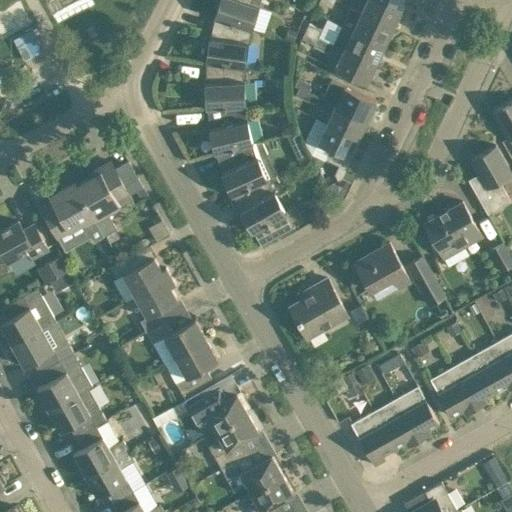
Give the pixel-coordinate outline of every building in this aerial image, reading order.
[(215,15),(252,28),(261,0),(220,0),(216,14),(214,14),(214,15),(215,15)] [(385,0),(366,0),(362,10),(394,26),(402,8),(385,0)] [(351,6),(342,24),(385,44),(394,26),(362,10),(362,11),(351,6)] [(206,60),(207,60),(247,66),(250,41),(252,28),(215,15),(211,35),(209,35),(209,36),(211,37),(208,59),(206,59),(206,60)] [(305,29),(319,35),(322,28),(309,22),(305,29)] [(385,44),(342,24),(333,42),(376,62),(385,44)] [(293,40),(297,31),(290,28),(286,37),(293,40)] [(315,43),(319,35),(305,29),(301,37),(315,43)] [(376,62),(333,42),(333,43),(344,48),(335,67),(367,82),(376,62)] [(206,106),(208,106),(247,104),(246,79),(247,66),(207,60),(206,81),(205,81),(205,82),(206,82),(208,105),(206,105),(206,106)] [(299,86),(307,90),(311,82),(298,77),(295,85),(299,86)] [(377,99),(332,78),(322,96),(368,118),(377,99)] [(311,92),(307,90),(299,86),(296,93),(308,99),(311,92)] [(279,93),(279,102),(288,102),(288,93),(279,93)] [(368,118),(322,96),(322,97),(336,104),(327,122),(359,137),(368,118)] [(511,99),(494,110),(510,139),(511,137),(511,99)] [(248,117),(247,104),(208,106),(211,126),(209,127),(210,128),(211,128),(216,150),(215,150),(215,151),(216,151),(255,142),(248,117)] [(318,140),(331,147),(350,155),(355,146),(359,137),(327,122),(318,140)] [(232,194),(234,193),(267,178),(257,156),(268,151),(262,140),(255,142),(216,151),(223,170),(222,171),(222,172),(224,171),(233,192),(232,193),(232,194)] [(471,158),(481,176),(471,182),(488,212),(511,199),(500,180),(511,172),(511,171),(496,143),(471,158)] [(305,147),(295,152),(300,161),(309,157),(305,147)] [(78,183),(104,234),(117,227),(107,210),(132,196),(112,160),(111,160),(113,164),(78,183)] [(347,168),(339,165),(335,173),(338,179),(341,177),(343,176),(347,168)] [(356,172),(347,168),(343,176),(341,177),(338,183),(348,188),(351,181),(352,181),(356,172)] [(275,191),(269,177),(267,178),(234,193),(241,208),(240,208),(241,209),(242,209),(253,229),(252,229),(253,230),(288,211),(287,210),(286,210),(275,191)] [(41,204),(50,222),(57,233),(81,220),(86,230),(88,229),(94,240),(104,234),(78,183),(76,180),(51,194),(53,198),(41,204)] [(483,235),(473,217),(463,200),(425,221),(434,238),(444,256),(483,235)] [(0,275),(13,268),(9,261),(29,250),(33,256),(49,248),(44,239),(34,222),(24,227),(19,219),(0,229),(0,275)] [(500,270),(507,267),(511,277),(511,254),(504,239),(488,248),(500,270)] [(355,260),(365,278),(371,288),(394,276),(399,286),(412,280),(400,258),(390,241),(355,260)] [(61,251),(37,265),(46,281),(70,268),(61,251)] [(124,273),(136,294),(172,274),(167,265),(162,268),(155,255),(138,265),(132,254),(110,266),(116,277),(124,273)] [(430,303),(445,294),(423,254),(408,263),(430,303)] [(172,274),(136,294),(147,316),(140,319),(147,331),(168,319),(162,308),(179,298),(171,285),(176,282),(172,274)] [(290,304),(308,335),(348,312),(327,276),(309,286),(312,291),(290,304)] [(56,319),(50,308),(38,286),(3,306),(10,318),(1,322),(13,343),(42,327),(56,319)] [(493,292),(498,300),(509,294),(504,286),(493,292)] [(480,310),(476,301),(469,305),(474,313),(480,310)] [(152,341),(164,335),(176,356),(208,339),(196,317),(174,329),(168,319),(147,331),(152,341)] [(447,326),(452,334),(462,329),(457,320),(447,326)] [(75,351),(68,340),(54,348),(42,327),(13,343),(25,364),(34,360),(40,371),(75,351)] [(511,331),(497,339),(511,365),(511,331)] [(176,356),(166,362),(177,381),(183,392),(212,376),(206,365),(219,358),(208,339),(176,356)] [(424,339),(412,345),(418,355),(430,349),(429,349),(424,339)] [(511,365),(497,339),(475,352),(496,389),(508,382),(510,387),(511,386),(511,365)] [(37,386),(49,408),(93,383),(75,351),(40,371),(46,382),(37,386)] [(405,360),(400,351),(392,356),(397,365),(405,360)] [(484,396),(496,389),(475,352),(453,364),(476,406),(487,400),(484,396)] [(375,376),(368,362),(356,369),(363,382),(375,376)] [(431,377),(442,397),(452,414),(464,407),(466,412),(476,406),(453,364),(431,377)] [(351,372),(343,376),(348,386),(345,388),(350,396),(361,390),(351,372)] [(333,379),(340,391),(348,386),(341,374),(333,379)] [(93,384),(93,383),(49,408),(61,429),(70,424),(76,435),(106,418),(88,387),(93,384)] [(418,384),(396,396),(420,438),(430,432),(427,428),(439,421),(418,384)] [(220,401),(214,389),(188,403),(190,407),(201,425),(211,419),(216,428),(248,410),(237,391),(220,401)] [(396,396),(374,409),(395,446),(407,439),(409,444),(420,438),(396,396)] [(158,425),(174,416),(169,407),(153,416),(158,425)] [(383,452),(395,446),(374,409),(352,421),(375,463),(386,457),(383,452)] [(248,410),(216,428),(221,437),(209,444),(221,467),(249,451),(242,439),(259,430),(248,410)] [(86,473),(129,448),(123,438),(119,440),(106,418),(76,435),(82,446),(74,451),(86,473)] [(158,449),(165,445),(159,436),(152,440),(158,449)] [(185,447),(175,452),(180,460),(189,455),(185,447)] [(135,458),(129,448),(86,473),(98,494),(107,489),(113,500),(133,488),(121,466),(135,458)] [(234,488),(246,481),(251,490),(283,472),(272,453),(256,463),(249,451),(221,467),(234,488)] [(488,471),(499,464),(494,454),(483,461),(488,471)] [(184,474),(179,465),(166,472),(171,481),(184,474)] [(283,472),(251,490),(256,499),(249,503),(254,511),(283,511),(277,501),(294,492),(283,472)] [(408,511),(451,511),(461,506),(458,507),(442,480),(425,489),(431,500),(408,511)] [(117,511),(165,511),(160,502),(146,510),(133,488),(113,500),(119,511),(117,511)] [(511,511),(511,491),(503,497),(501,498),(508,511),(511,511)]
